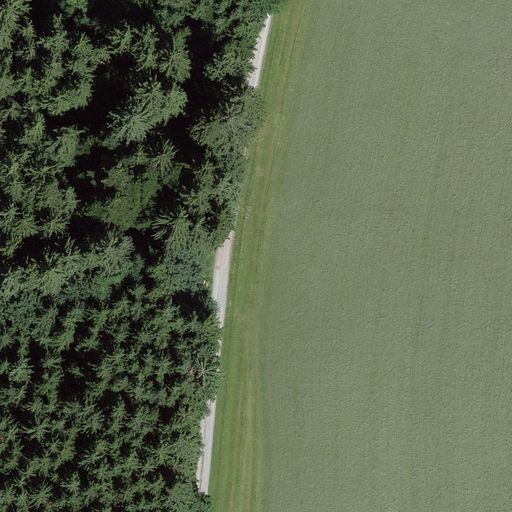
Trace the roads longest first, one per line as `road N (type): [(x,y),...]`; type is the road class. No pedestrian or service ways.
road 1 (track): [(269,0),(231,219),(201,511)]
road 2 (track): [(0,306),(231,219)]
